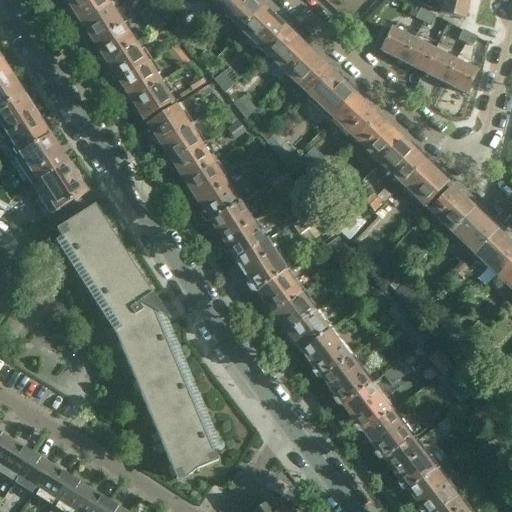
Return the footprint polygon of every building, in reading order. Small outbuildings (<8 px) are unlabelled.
[(109,6),(104,0),(76,0),(64,8),(70,15),(75,17),(80,24),(109,6)] [(153,9),(165,21),(174,13),(162,0),(153,9)] [(227,0),(191,0),(197,5),(201,5),(203,3),(214,14),(218,11),(227,1),(227,0)] [(218,11),(240,33),(264,9),(254,1),(253,0),(227,0),(227,1),(218,11)] [(468,0),(443,0),(440,14),(464,20),(469,1),(468,0)] [(121,25),(109,6),(80,24),(86,33),(84,37),(88,42),(92,44),(121,25)] [(286,31),(264,9),(240,33),(264,55),(286,31)] [(421,10),(416,20),(423,23),(429,13),(421,10)] [(431,27),(436,17),(429,13),(423,23),(431,27)] [(196,36),(184,24),(175,33),(185,46),(196,36)] [(134,45),(121,25),(92,44),(98,52),(97,57),(100,62),(105,63),(105,64),(134,45)] [(162,29),(151,36),(155,43),(167,36),(162,29)] [(286,31),(264,55),(275,66),(298,42),(286,31)] [(401,64),(413,42),(391,31),(380,53),(401,64)] [(463,32),(459,40),(466,44),(470,35),(463,32)] [(473,47),(477,38),(470,35),(466,44),(473,47)] [(298,42),(275,66),(286,77),(309,53),(298,42)] [(401,64),(422,74),(433,52),(413,42),(401,64)] [(147,65),(134,45),(105,64),(111,72),(110,76),(115,85),(147,65)] [(190,62),(177,46),(167,55),(180,70),(190,62)] [(422,74),(443,85),(454,63),(433,52),(422,74)] [(309,53),(286,77),(296,86),(290,92),(297,98),(303,92),(309,99),(332,75),(321,64),(309,53)] [(0,84),(11,78),(0,60),(0,84)] [(454,63),(443,85),(464,95),(476,74),(454,63)] [(160,84),(147,65),(115,85),(121,93),(125,95),(131,103),(160,84)] [(225,73),(214,81),(225,95),(229,91),(235,86),(225,73)] [(355,97),(332,75),(309,99),(332,121),(355,97)] [(184,98),(206,85),(201,77),(189,84),(191,88),(182,94),(184,98)] [(0,84),(0,111),(23,96),(11,78),(0,84)] [(160,84),(131,103),(131,104),(130,108),(133,113),(138,115),(143,123),(172,104),(160,84)] [(208,87),(197,94),(202,101),(213,94),(208,87)] [(238,102),(229,91),(225,95),(245,119),(255,109),(245,96),(238,102)] [(355,97),(332,121),(344,132),(367,108),(355,97)] [(25,99),(0,115),(0,138),(3,142),(38,119),(25,99)] [(222,105),(218,109),(231,125),(231,124),(235,121),(222,105)] [(159,146),(187,127),(174,107),(146,126),(151,135),(150,139),(154,145),(158,146),(159,146)] [(356,144),(378,119),(367,108),(344,132),(356,144)] [(266,143),(275,133),(255,111),(256,110),(255,109),(245,119),(266,143)] [(38,119),(3,142),(14,160),(49,137),(38,119)] [(378,119),(356,144),(379,166),(402,141),(378,119)] [(235,142),(247,133),(237,120),(235,121),(231,124),(233,126),(227,130),(235,142)] [(200,147),(187,127),(159,146),(164,155),(163,159),(168,167),(200,147)] [(287,167),(298,158),(275,133),(266,143),(287,167)] [(14,160),(31,188),(67,165),(49,137),(14,160)] [(402,141),(379,166),(390,177),(413,153),(402,141)] [(200,147),(168,167),(173,175),(178,177),(184,185),(216,164),(215,163),(212,165),(200,147)] [(264,148),(254,155),(261,165),(271,158),(264,148)] [(402,188),(425,164),(413,153),(390,177),(402,188)] [(321,155),(307,169),(316,178),(329,164),(321,155)] [(261,165),(259,166),(265,175),(277,166),(271,158),(261,165)] [(216,164),(184,185),(184,186),(183,190),(187,196),(191,197),(196,205),(225,185),(220,178),(224,176),(216,164)] [(425,164),(402,188),(425,210),(448,186),(425,164)] [(31,188),(50,217),(86,194),(67,165),(31,188)] [(283,177),(270,186),(277,195),(289,186),(288,185),(292,182),(287,175),(283,178),(283,177)] [(228,183),(225,185),(196,205),(202,214),(201,218),(204,223),(209,224),(241,203),(228,183)] [(388,186),(377,197),(384,204),(395,193),(388,186)] [(451,235),(474,211),(451,188),(428,212),(451,235)] [(0,220),(0,221),(9,207),(0,201),(0,220)] [(254,222),(241,203),(209,224),(214,233),(213,237),(218,245),(254,222)] [(309,204),(295,214),(300,221),(314,212),(309,204)] [(376,217),(352,241),(358,247),(356,249),(371,264),(387,249),(382,244),(373,253),(363,243),(382,223),(381,222),(390,213),(384,206),(375,216),(376,217)] [(153,299),(153,298),(95,208),(56,232),(119,331),(114,333),(176,481),(218,464),(156,317),(163,314),(153,299)] [(474,211),(451,235),(474,256),(497,233),(474,211)] [(266,241),(254,222),(218,245),(224,254),(229,255),(233,262),(266,241)] [(497,233),(474,256),(497,278),(511,262),(511,247),(508,244),(497,233)] [(269,239),(266,241),(233,262),(247,283),(247,288),(251,293),(255,293),(256,294),(285,272),(273,253),(276,251),(269,239)] [(352,261),(335,240),(325,249),(328,253),(332,250),(340,260),(339,260),(341,263),(336,268),(339,272),(352,261)] [(390,288),(391,287),(396,293),(402,286),(397,281),(405,274),(388,257),(373,271),(390,288)] [(30,270),(14,260),(0,281),(0,305),(4,308),(5,309),(30,270)] [(511,262),(497,279),(511,293),(511,262)] [(286,271),(285,272),(256,294),(264,306),(264,310),(268,315),(272,316),(273,317),(303,293),(286,271)] [(408,282),(403,287),(402,286),(396,293),(396,294),(417,316),(429,304),(408,282)] [(394,303),(385,291),(374,299),(383,311),(394,303)] [(317,312),(303,293),(273,317),(278,324),(278,329),(284,337),(317,312)] [(332,330),(317,312),(284,337),(291,346),(295,346),(301,353),(332,330)] [(352,357),(332,330),(301,353),(313,369),(313,375),(316,379),(321,380),(321,381),(352,357)] [(456,344),(447,352),(458,364),(467,356),(456,344)] [(438,352),(427,361),(441,377),(452,368),(438,352)] [(373,385),(352,357),(321,381),(333,396),(333,402),(337,406),(342,407),(342,408),(373,385)] [(394,412),(373,385),(342,408),(354,423),(354,429),(357,433),(362,434),(363,435),(394,412)] [(417,442),(394,412),(363,435),(374,450),(374,455),(378,460),(383,460),(386,465),(417,442)] [(447,418),(427,433),(437,446),(457,431),(447,418)] [(0,462),(12,443),(0,435),(0,462)] [(438,470),(417,442),(386,465),(399,481),(398,487),(402,492),(407,492),(407,493),(438,470)] [(32,456),(12,443),(0,462),(0,478),(12,486),(32,456)] [(51,468),(32,456),(12,486),(32,498),(51,468)] [(32,498),(51,511),(71,480),(51,468),(32,498)] [(438,511),(458,497),(438,470),(407,493),(419,508),(419,511),(438,511)] [(51,511),(53,511),(77,511),(90,492),(71,480),(51,511)] [(77,511),(104,511),(109,504),(90,492),(77,511)] [(469,511),(458,497),(438,511),(469,511)] [(256,511),(275,511),(268,503),(256,511)]
